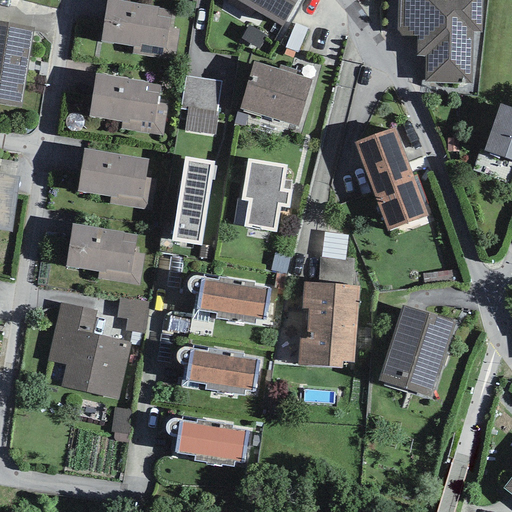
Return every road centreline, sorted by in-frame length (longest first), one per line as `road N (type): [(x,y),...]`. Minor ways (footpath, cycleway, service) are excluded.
road 1 (residential): [(67,0),(0,434)]
road 2 (residential): [(361,21),(430,141),(496,330)]
road 3 (residential): [(0,479),(131,487),(161,293)]
road 4 (residential): [(361,21),(303,258)]
